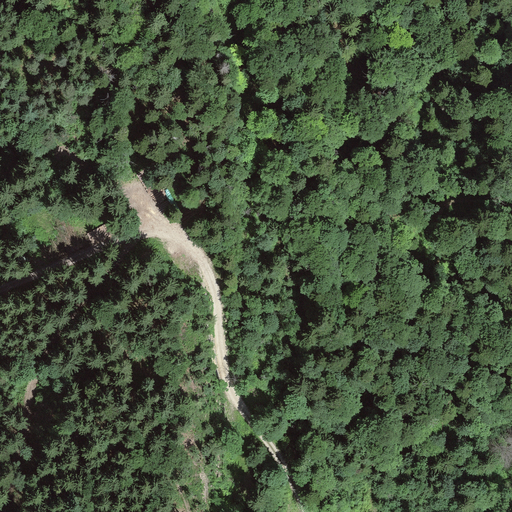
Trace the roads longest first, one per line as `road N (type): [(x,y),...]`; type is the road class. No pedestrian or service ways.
road 1 (track): [(0,287),(137,233),(161,226),(180,232),(213,286),(221,369),(233,402),(270,446),(304,511)]
road 2 (track): [(137,233),(45,354),(21,459),(0,508)]
